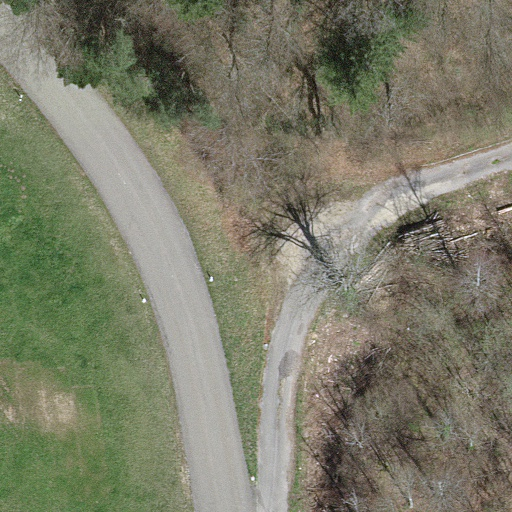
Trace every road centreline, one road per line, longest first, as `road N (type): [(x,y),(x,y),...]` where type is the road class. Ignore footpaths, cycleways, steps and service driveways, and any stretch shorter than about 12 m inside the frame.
road 1 (tertiary): [(226,511),(198,363),(171,268),(135,188),(93,120),(0,15)]
road 2 (track): [(171,268),(511,153)]
